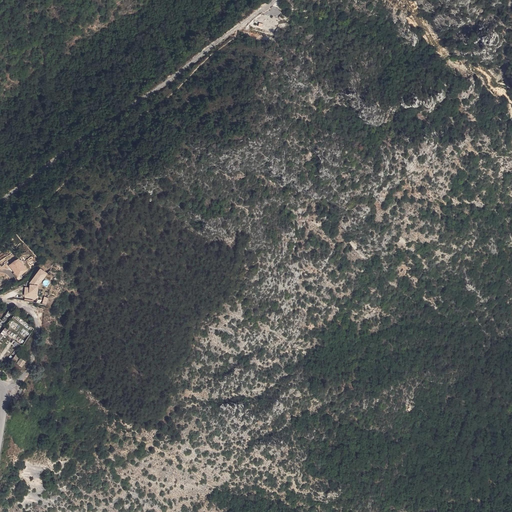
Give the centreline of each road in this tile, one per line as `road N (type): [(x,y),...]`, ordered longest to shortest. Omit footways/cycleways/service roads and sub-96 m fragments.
road 1 (unclassified): [(0,201),(275,0)]
road 2 (unclassified): [(3,390),(29,366),(39,327),(32,311),(0,302)]
